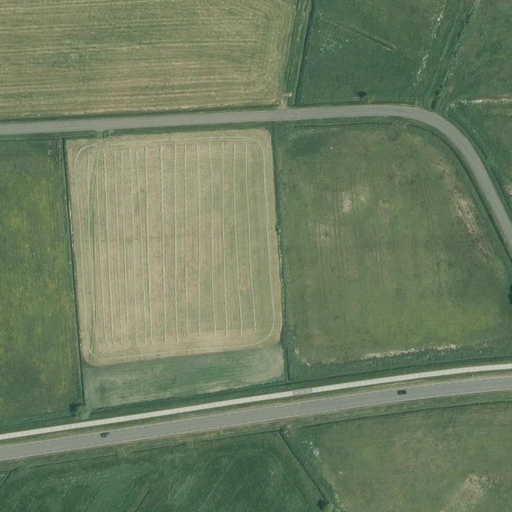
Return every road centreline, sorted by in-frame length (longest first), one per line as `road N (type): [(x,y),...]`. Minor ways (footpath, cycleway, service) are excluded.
road 1 (unclassified): [(511,237),(461,144),(416,116),(0,130)]
road 2 (tertiary): [(0,454),(511,383)]
